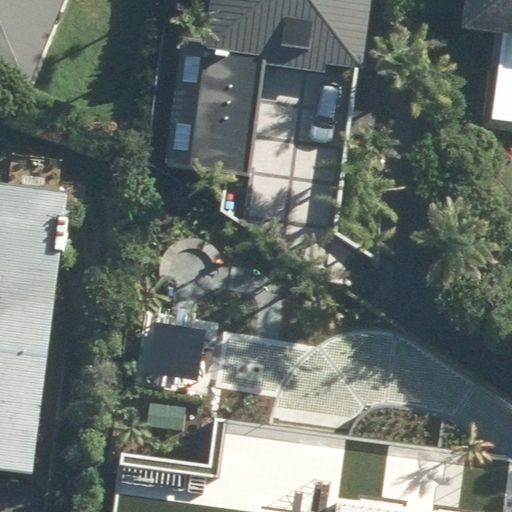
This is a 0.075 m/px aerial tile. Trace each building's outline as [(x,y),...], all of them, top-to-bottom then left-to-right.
[(0,0),(0,67),(35,82),(67,0),(0,0)] [(258,167),(269,69),(325,75),(326,66),(362,70),(369,0),(205,0),(188,160),(258,167)] [(511,0),(461,0),(459,31),(511,34),(511,0)] [(511,84),(488,82),(484,125),(511,127),(511,84)] [(0,444),(47,447),(66,189),(0,184),(0,444)] [(441,511),(330,497),(328,511),(253,501),(251,511),(441,511)]
